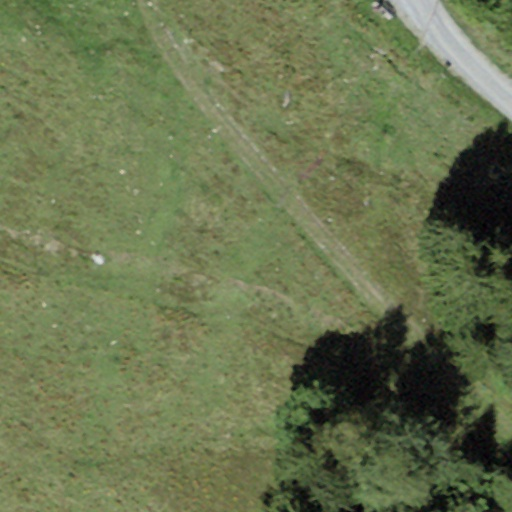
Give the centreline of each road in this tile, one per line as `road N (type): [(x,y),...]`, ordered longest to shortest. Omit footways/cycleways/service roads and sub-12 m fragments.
road 1 (track): [(511,406),(454,368),(209,88),(161,0)]
road 2 (track): [(431,0),(451,39),(511,91)]
